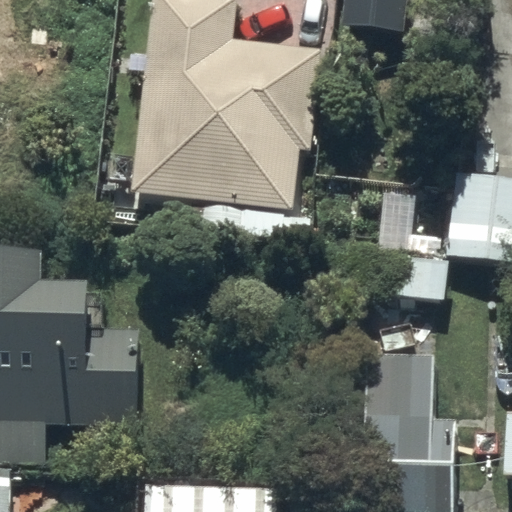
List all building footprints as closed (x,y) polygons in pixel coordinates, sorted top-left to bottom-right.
[(248,7),(189,0),(162,0),(139,206),(307,225),(326,60),(243,50),(248,7)] [(414,0),(345,0),(342,25),(410,33),(414,0)] [(511,174),(463,169),(453,254),(511,261),(511,174)] [(449,301),(453,261),(373,254),(370,294),(449,301)] [(0,460),(55,460),(55,423),(143,422),(141,323),(95,324),(94,281),(45,282),(45,257),(0,257),(0,460)] [(457,511),(459,426),(369,425),(367,511),(457,511)] [(284,511),(286,485),(153,481),(152,511),(284,511)] [(16,511),(17,483),(0,482),(0,511),(16,511)]
